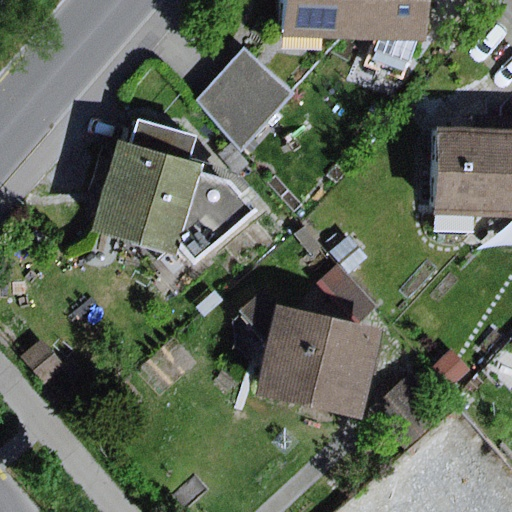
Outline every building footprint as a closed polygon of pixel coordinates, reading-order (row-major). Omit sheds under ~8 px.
[(258,0),(257,28),(330,31),(330,0),(258,0)] [(397,0),(330,0),(330,31),(361,31),(397,32),(397,0)] [(397,32),(361,31),(353,62),(387,75),(397,32)] [(231,150),(285,88),(231,43),(187,97),(231,150)] [(118,112),(111,138),(170,153),(177,127),(118,112)] [(410,203),(477,205),(479,122),(412,120),(410,203)] [(511,123),(479,122),(477,205),(511,206),(511,205),(511,123)] [(174,162),(176,155),(170,153),(111,138),(91,132),(67,221),(152,244),(174,162)] [(204,170),(174,162),(152,244),(168,254),(227,200),(204,170)] [(339,233),(321,249),(340,270),(358,255),(339,233)] [(244,327),(253,292),(247,286),(224,306),(244,327)] [(205,289),(188,304),(196,314),(213,299),(205,289)] [(334,408),(356,317),(253,292),(244,327),(231,383),(334,408)] [(32,338),(13,353),(31,375),(50,359),(32,338)] [(442,347),(424,365),(442,384),(461,366),(442,347)] [(398,374),(364,402),(392,435),(426,407),(398,374)] [(463,511),(465,507),(361,484),(355,511),(463,511)] [(468,496),(465,507),(463,511),(506,511),(508,505),(468,496)]
